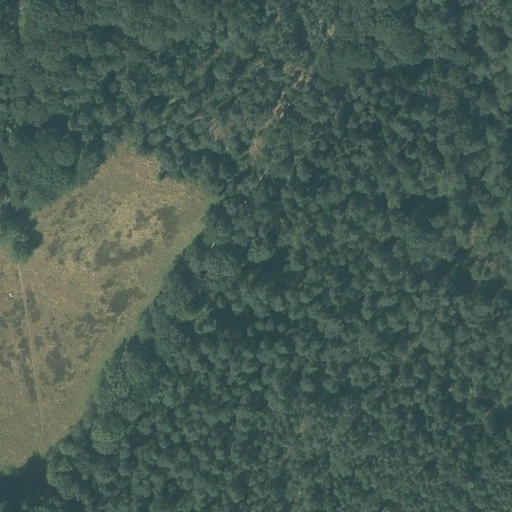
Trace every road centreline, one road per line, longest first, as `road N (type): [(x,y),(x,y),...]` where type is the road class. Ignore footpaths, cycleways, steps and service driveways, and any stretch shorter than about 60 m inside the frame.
road 1 (track): [(51,493),(378,0)]
road 2 (track): [(0,43),(87,19),(332,66)]
road 3 (track): [(511,296),(289,132)]
